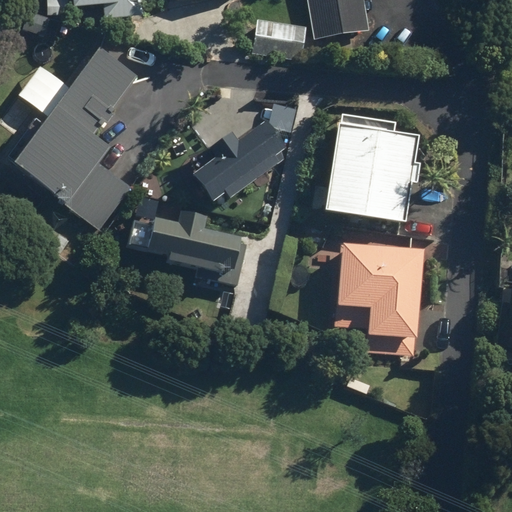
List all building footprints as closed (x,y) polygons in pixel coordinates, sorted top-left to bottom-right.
[(73,0),(74,7),(99,5),(100,19),(140,16),(139,3),(146,2),(145,0),(73,0)] [(307,0),(315,40),(370,30),(365,0),(307,0)] [(307,26),(267,21),(261,57),(302,63),(307,26)] [(109,128),(118,116),(114,113),(141,78),(104,50),(72,91),(40,66),(16,97),(39,115),(4,160),(99,234),(134,190),(103,165),(116,148),(97,134),(105,125),(109,128)] [(277,157),(290,147),(293,135),(298,109),(272,103),(269,119),(239,142),(233,133),(213,148),(219,157),(200,172),(212,188),(220,182),(234,200),(282,163),(277,157)] [(315,183),(311,211),(409,223),(414,186),(421,187),(424,165),(417,164),(420,138),(397,135),(398,124),(340,117),(331,185),(315,183)] [(237,279),(246,238),(196,227),(199,214),(183,210),(180,223),(160,219),(153,250),(175,255),(173,265),(237,279)] [(367,329),(365,354),(417,357),(418,340),(422,341),(427,252),(342,247),(337,327),(367,329)] [(511,254),(508,254),(495,381),(511,383),(511,254)]
